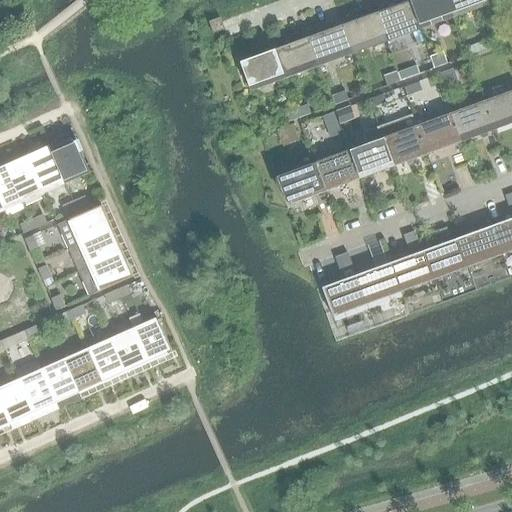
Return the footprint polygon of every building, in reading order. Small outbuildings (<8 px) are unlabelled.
[(446,0),(411,0),(408,1),(417,26),(451,13),(446,0)] [(485,0),(446,0),(451,13),(485,1),(485,0)] [(408,1),(374,14),(383,38),(417,26),(408,1)] [(374,14),(340,26),(349,51),(383,38),(374,14)] [(211,34),(223,30),(219,18),(208,22),(211,34)] [(340,26),(306,38),(315,63),(349,51),(340,26)] [(306,38),(272,51),(281,75),(315,63),(306,38)] [(483,42),(464,48),(467,56),(486,49),(483,42)] [(247,88),(281,75),(272,51),(238,63),(247,88)] [(428,57),(433,69),(446,64),(441,53),(428,57)] [(418,74),(413,58),(394,65),(399,80),(418,74)] [(452,69),(437,75),(441,86),(456,81),(452,69)] [(395,72),(382,77),(385,86),(398,81),(395,72)] [(418,82),(403,88),(406,97),(421,91),(418,82)] [(329,93),(334,105),(345,101),(341,89),(329,93)] [(511,91),(483,102),(492,126),(511,118),(511,91)] [(380,95),(370,99),(373,107),(383,103),(380,95)] [(449,114),(458,138),(492,126),(483,102),(449,114)] [(298,119),(310,115),(306,105),(294,109),(298,119)] [(349,107),(335,112),(340,125),(354,119),(349,107)] [(298,119),(294,109),(282,114),(285,124),(298,119)] [(332,113),(321,117),(325,128),(336,124),(332,113)] [(449,114),(415,126),(424,151),(458,138),(449,114)] [(296,135),(292,124),(281,128),(285,139),(296,135)] [(415,126),(381,139),(390,163),(424,151),(415,126)] [(70,139),(48,149),(62,180),(84,170),(70,139)] [(381,139),(347,151),(356,176),(390,163),(381,139)] [(41,189),(62,180),(48,149),(27,158),(41,189)] [(347,151),(313,164),(322,188),(356,176),(347,151)] [(288,200),(322,188),(313,164),(311,164),(307,153),(272,166),(276,178),(279,177),(288,200)] [(41,189),(27,158),(7,167),(20,198),(41,189)] [(0,207),(20,198),(7,167),(0,170),(0,207)] [(84,197),(72,203),(76,210),(87,205),(84,197)] [(76,210),(72,203),(61,208),(64,215),(76,210)] [(69,249),(110,230),(100,206),(58,224),(69,249)] [(42,216),(30,221),(34,229),(45,224),(42,216)] [(511,218),(490,227),(499,251),(511,246),(511,218)] [(34,229),(30,221),(19,226),(23,234),(34,229)] [(447,227),(439,230),(442,239),(450,236),(447,227)] [(499,251),(490,227),(456,239),(465,264),(499,251)] [(79,272),(121,253),(110,230),(69,249),(79,272)] [(408,249),(418,245),(413,232),(403,236),(408,249)] [(23,240),(29,251),(36,248),(31,236),(23,240)] [(456,239),(422,251),(431,276),(465,264),(456,239)] [(431,276),(422,251),(388,264),(397,288),(431,276)] [(121,253),(79,272),(89,296),(131,277),(121,253)] [(352,267),(347,255),(337,259),(341,271),(352,267)] [(397,288),(388,264),(354,276),(363,301),(397,288)] [(37,270),(44,286),(52,283),(45,266),(37,270)] [(329,313),(363,301),(354,276),(320,289),(329,313)] [(127,285),(116,290),(119,298),(131,293),(127,285)] [(119,298),(116,290),(104,296),(108,303),(119,298)] [(50,299),(55,311),(63,307),(58,296),(50,299)] [(81,306),(70,311),(74,319),(85,314),(81,306)] [(74,319),(70,311),(59,316),(62,324),(74,319)] [(157,320),(132,331),(147,363),(171,352),(157,320)] [(36,326),(24,331),(28,339),(39,334),(36,326)] [(28,339),(24,331),(13,336),(16,344),(28,339)] [(124,373),(147,363),(132,331),(109,341),(124,373)] [(109,341),(86,351),(101,383),(124,373),(109,341)] [(78,394),(101,383),(86,351),(63,362),(78,394)] [(32,414),(55,404),(40,372),(35,361),(12,371),(17,382),(32,414)] [(63,362),(40,372),(55,404),(78,394),(63,362)] [(17,382),(0,389),(0,405),(9,424),(32,414),(17,382)] [(0,428),(9,424),(0,405),(0,428)]
